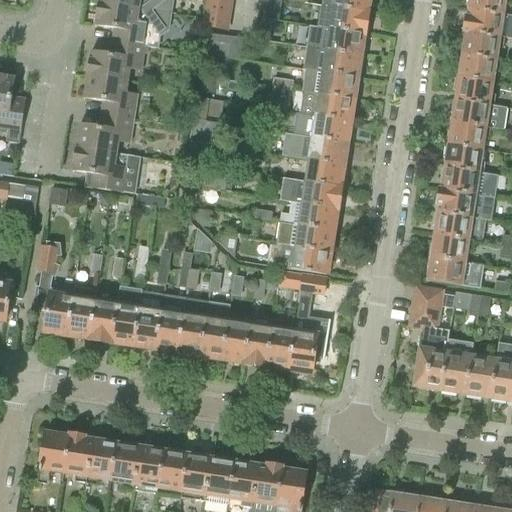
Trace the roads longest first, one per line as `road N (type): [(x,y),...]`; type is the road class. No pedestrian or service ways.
road 1 (residential): [(355,430),(421,0)]
road 2 (residential): [(355,430),(16,376)]
road 3 (residential): [(511,454),(355,430)]
road 4 (residential): [(43,169),(53,80),(38,41)]
